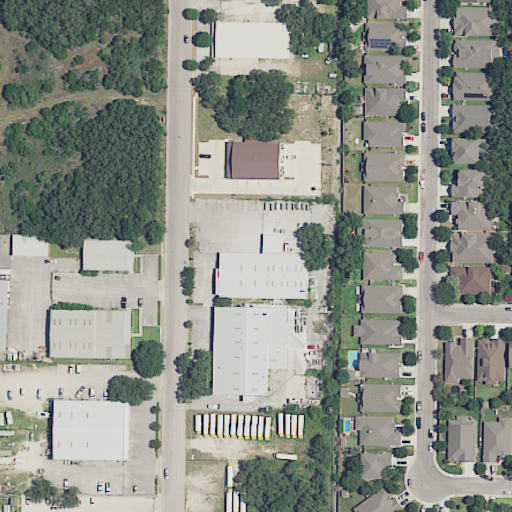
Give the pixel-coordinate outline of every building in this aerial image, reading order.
[(406,5),(399,5),(399,0),(366,0),(366,17),(406,19),(406,5)] [(495,7),(454,8),(455,35),(496,35),(495,7)] [(212,21),(211,57),(290,58),(290,22),(212,21)] [(405,23),(364,22),(364,50),(405,51),(405,23)] [(495,68),(495,40),(453,39),(453,67),(495,68)] [(364,83),(405,83),(404,55),(363,55),(364,83)] [(453,100),(493,100),(493,72),(453,72),(453,100)] [(406,88),(365,87),(364,115),(398,116),(399,100),(405,100),(406,88)] [(490,105),(453,104),(452,131),(489,132),(490,105)] [(404,147),(404,122),(365,121),(365,146),(404,147)] [(452,163),(485,164),(485,138),(453,137),(452,163)] [(227,141),(227,178),(279,179),(279,142),(227,141)] [(404,152),(363,152),(363,181),(404,181),(404,152)] [(484,169),(458,169),(459,183),(451,183),(451,197),(484,197),(484,169)] [(397,186),(363,185),(363,213),(404,214),(404,201),(397,201),(397,186)] [(491,228),(489,200),(450,202),(451,215),(457,214),(458,230),(491,228)] [(402,247),(403,219),(362,218),(362,246),(402,247)] [(220,252),(219,268),(215,268),(215,294),(219,294),(219,297),(308,299),(309,253),(282,253),(282,233),(263,233),(262,253),(220,252)] [(492,262),(492,234),(451,233),(451,261),(492,262)] [(13,234),(13,255),(48,255),(48,234),(13,234)] [(84,239),(84,269),(133,270),(134,240),(84,239)] [(402,267),(395,267),(396,252),(363,252),(363,279),(402,280),(402,267)] [(490,294),(490,267),(452,266),(452,294),(490,294)] [(0,279),(0,351),(6,351),(8,280),(0,279)] [(360,285),(360,312),(401,313),(402,285),(360,285)] [(215,306),(213,394),(267,395),(268,369),(284,369),(286,308),(215,306)] [(51,309),(51,357),(130,358),(131,310),(51,309)] [(360,344),(401,345),(401,320),(360,318),(360,325),(353,324),(353,336),(360,336),(360,344)] [(473,378),(472,337),(458,338),(458,342),(444,342),(445,383),(458,383),(458,379),(473,378)] [(478,338),(476,382),(504,382),(505,339),(478,338)] [(360,378),(401,377),(400,351),(359,352),(360,378)] [(401,384),(360,384),(360,411),(401,412),(401,384)] [(55,399),(54,459),(124,460),(125,400),(55,399)] [(359,444),(400,445),(401,431),(395,431),(395,417),(355,416),(355,430),(360,430),(359,444)] [(511,417),(498,417),(498,421),(483,421),(482,462),(496,462),(496,455),(511,455),(511,417)] [(448,461),(475,461),(475,418),(447,418),(448,461)] [(393,453),(361,453),(361,478),(383,478),(383,466),(392,466),(393,453)] [(355,505),(358,511),(397,511),(402,509),(387,485),(355,505)]
